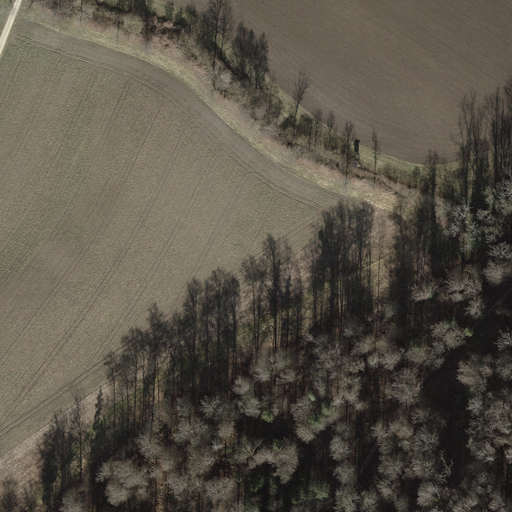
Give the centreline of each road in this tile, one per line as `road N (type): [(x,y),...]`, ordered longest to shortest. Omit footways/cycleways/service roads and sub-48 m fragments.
road 1 (track): [(511,257),(149,419),(65,511)]
road 2 (track): [(316,511),(358,475),(383,434),(511,292)]
